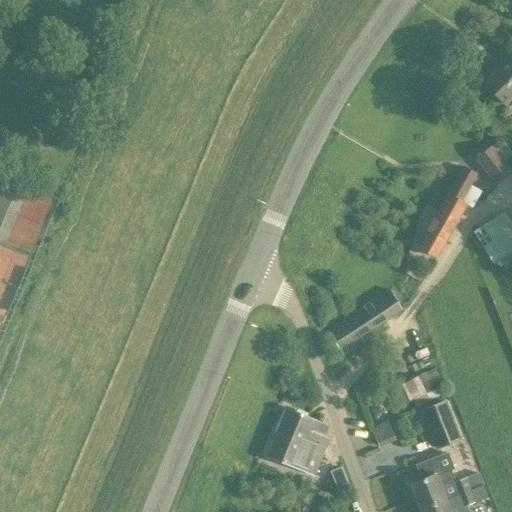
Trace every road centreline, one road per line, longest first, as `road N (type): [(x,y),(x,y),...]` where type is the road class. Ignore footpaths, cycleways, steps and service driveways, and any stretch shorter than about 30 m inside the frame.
road 1 (secondary): [(253,269),(309,145),(402,0)]
road 2 (track): [(329,399),(422,295),(481,209),(511,182)]
road 3 (unclassified): [(371,511),(294,310),(253,269)]
road 4 (secondary): [(155,511),(253,269)]
